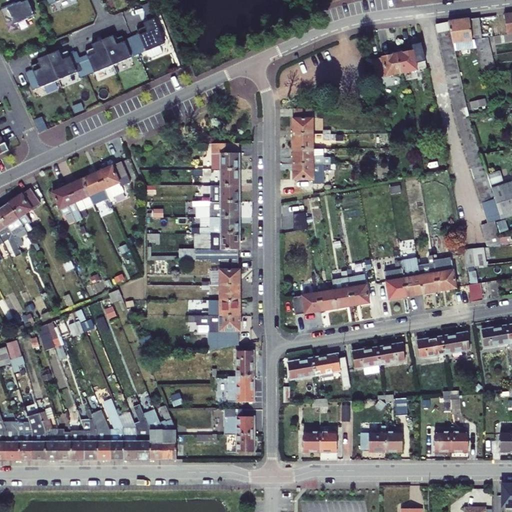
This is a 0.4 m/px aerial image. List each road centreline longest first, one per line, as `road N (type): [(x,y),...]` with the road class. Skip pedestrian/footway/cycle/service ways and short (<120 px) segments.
road 1 (residential): [(270,349),(269,111),(253,63)]
road 2 (residential): [(0,472),(271,477)]
road 3 (residential): [(502,0),(344,22),(253,63)]
road 4 (residential): [(511,308),(270,349)]
road 5 (residential): [(271,477),(511,469)]
road 6 (residential): [(253,63),(42,160)]
road 7 (residential): [(271,477),(270,349)]
